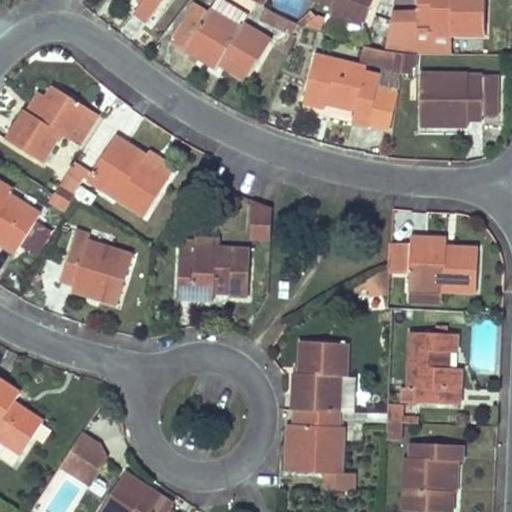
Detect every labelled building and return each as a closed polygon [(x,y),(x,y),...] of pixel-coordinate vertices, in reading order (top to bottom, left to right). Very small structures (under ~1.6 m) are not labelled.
[(138,0),(142,3),(135,12),(148,22),(164,0),(138,0)] [(195,4),(175,37),(189,46),(188,49),(219,68),(221,65),(248,81),(272,41),(245,24),(249,17),(220,0),(216,0),(209,12),(195,4)] [(313,0),(332,7),(330,12),(365,24),(373,0),(313,0)] [(418,0),(418,16),(418,29),(431,29),(431,36),(450,36),(484,37),(484,0),(418,0)] [(264,8),(258,21),(295,37),(299,27),(264,8)] [(418,16),(394,15),(387,51),(403,53),(405,53),(407,30),(418,31),(418,29),(418,16)] [(405,53),(450,55),(450,36),(431,36),(431,29),(418,29),(418,31),(407,30),(405,53)] [(394,57),(362,51),(360,61),(392,67),(394,57)] [(315,56),(302,111),(369,127),(369,125),(389,130),(393,95),(377,91),(381,75),(365,72),(366,68),(315,56)] [(469,61),(452,60),(452,73),(469,74),(469,61)] [(452,73),(421,72),(420,124),(467,126),(468,119),(481,120),(481,117),(482,74),(469,74),(452,73)] [(499,75),(482,74),(481,117),(497,117),(499,75)] [(99,116),(55,87),(47,100),(36,117),(27,111),(7,140),(41,163),(59,135),(78,148),(99,116)] [(47,100),(38,95),(27,111),(36,117),(47,100)] [(145,159),(117,139),(89,181),(145,218),(169,181),(142,164),(145,159)] [(175,172),(147,155),(145,159),(142,164),(169,181),(175,172)] [(86,180),(72,170),(62,187),(75,196),(86,180)] [(13,194),(0,184),(0,246),(15,257),(40,219),(10,198),(13,194)] [(75,196),(62,187),(56,195),(54,200),(69,211),(77,197),(75,196)] [(256,202),(254,237),(270,237),(272,207),(256,202)] [(90,237),(76,233),(62,282),(76,287),(74,293),(118,307),(134,257),(89,242),(90,237)] [(195,238),(195,250),(220,251),(220,234),(195,234),(195,238)] [(220,251),(195,250),(195,238),(185,237),(180,242),(179,297),(214,298),(214,293),(215,286),(230,287),(230,293),(251,293),(251,252),(220,251)] [(408,305),(443,306),(444,293),(476,294),(478,252),(447,251),(447,241),(412,240),(412,244),(393,244),(390,272),(390,276),(410,277),(408,305)] [(368,284),(369,298),(388,296),(390,276),(390,272),(368,284)] [(460,336),(412,333),(409,390),(420,391),(419,404),(460,406),(462,370),(450,369),(451,354),(459,355),(460,336)] [(349,345),(302,342),(299,375),(294,376),(293,412),(301,412),(339,414),(341,379),(347,379),(349,345)] [(19,395),(0,382),(0,441),(21,456),(43,423),(14,403),(19,395)] [(409,390),(404,389),(404,403),(419,404),(420,391),(409,390)] [(387,422),(401,423),(401,416),(401,408),(388,407),(387,422)] [(289,472),(325,474),(325,492),(357,493),(357,474),(342,473),(345,427),(338,427),(339,414),(301,412),(293,412),(293,424),(292,425),(289,472)] [(401,423),(417,424),(418,417),(401,416),(401,423)] [(386,436),(401,437),(401,423),(387,422),(386,436)] [(90,484),(106,459),(100,445),(82,434),(63,468),(90,484)] [(462,447),(412,444),(411,461),(407,460),(404,511),(451,511),(453,492),(448,491),(450,462),(461,463),(462,447)] [(461,463),(450,462),(448,491),(453,492),(460,493),(461,463)] [(170,511),(173,508),(125,476),(101,511),(170,511)]
